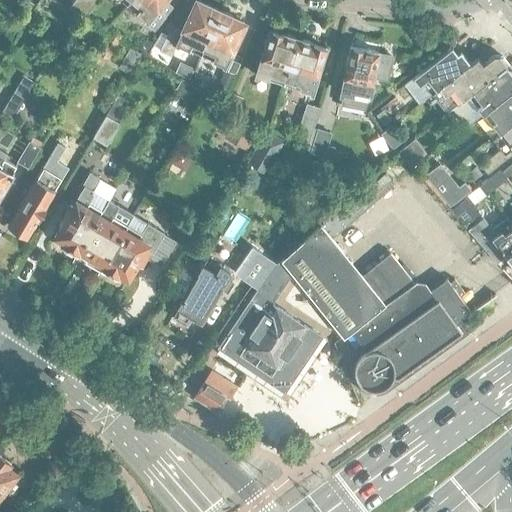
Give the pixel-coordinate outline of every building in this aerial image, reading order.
[(99,0),(75,0),(69,8),(86,17),(99,0)] [(174,6),(166,0),(129,0),(126,4),(146,20),(145,22),(155,30),(174,6)] [(199,58),(221,11),(198,1),(195,2),(182,29),(172,25),(167,34),(162,32),(154,45),(161,48),(160,51),(172,56),(176,47),(199,58)] [(221,11),(199,58),(222,69),(230,52),(232,53),(245,25),(243,21),(221,11)] [(110,59),(122,36),(116,32),(110,29),(97,52),(110,59)] [(285,84),(299,38),(270,29),(256,75),(285,84)] [(312,92),(325,46),(299,38),(285,84),(312,92)] [(440,88),(471,63),(470,61),(470,58),(467,53),(462,53),(461,51),(458,54),(452,46),(413,76),(420,85),(423,83),(431,94),(440,88)] [(343,89),(344,89),(346,90),(342,106),(364,110),(367,94),(368,94),(372,77),(386,80),(392,57),(377,54),(378,52),(352,47),(343,89)] [(509,65),(502,56),(494,55),(482,64),(478,58),(471,63),(440,88),(445,95),(449,92),(458,104),(469,96),(509,65)] [(483,115),(485,114),(511,92),(511,68),(509,65),(469,96),(483,115)] [(232,81),(235,74),(225,69),(216,88),(217,89),(214,95),(223,100),(232,81)] [(176,92),(198,105),(205,92),(183,79),(176,92)] [(14,92),(2,111),(14,118),(26,98),(14,92)] [(499,132),(511,122),(511,92),(485,114),(499,132)] [(307,149),(313,129),(320,107),(307,103),(294,142),(307,149)] [(260,126),(239,113),(224,138),(245,150),(260,126)] [(106,114),(93,137),(107,145),(120,123),(106,114)] [(511,122),(499,132),(493,137),(502,148),(481,164),(488,173),(511,154),(511,122)] [(382,133),(394,148),(403,140),(391,125),(382,133)] [(284,140),(265,129),(246,161),(265,173),(284,140)] [(307,149),(324,160),(329,145),(324,144),(327,134),(313,129),(307,149)] [(0,142),(7,147),(14,135),(5,130),(0,138),(0,142)] [(412,164),(426,152),(414,138),(400,149),(412,164)] [(28,168),(41,147),(29,140),(17,161),(28,168)] [(35,222),(59,183),(63,177),(53,171),(58,161),(56,160),(65,146),(58,142),(43,167),(44,167),(20,206),(22,207),(10,227),(25,236),(34,221),(35,222)] [(10,160),(12,155),(0,148),(0,193),(12,173),(17,164),(10,160)] [(511,159),(500,169),(506,177),(511,171),(511,159)] [(450,206),(470,190),(471,189),(465,181),(459,186),(441,163),(425,175),(450,206)] [(489,193),(498,186),(491,176),(482,183),(489,193)] [(76,257),(79,252),(103,212),(88,203),(95,192),(85,187),(73,206),(70,204),(63,217),(50,209),(37,233),(52,241),(54,237),(63,243),(60,248),(76,257)] [(464,195),(450,206),(465,225),(479,214),(464,195)] [(101,272),(134,216),(110,201),(103,212),(79,252),(88,257),(85,262),(101,272)] [(323,226),(281,259),(343,338),(351,331),(365,351),(363,353),(361,354),(359,356),(358,358),(357,360),(356,362),(355,364),(355,366),(355,369),(355,371),(355,374),(356,376),(357,379),(358,381),(360,383),(363,385),(365,387),(369,388),(372,389),(375,389),(379,389),(383,388),(385,386),(388,384),(390,383),(391,380),(393,378),(394,376),(397,377),(397,378),(462,331),(456,324),(471,312),(459,297),(463,293),(453,280),(448,284),(446,280),(430,292),(437,301),(422,313),(417,306),(409,312),(398,298),(387,307),(332,238),(348,224),(358,216),(346,201),(336,209),(320,222),(323,226)] [(164,234),(134,216),(101,272),(115,280),(118,276),(128,281),(138,264),(141,265),(149,251),(152,253),(148,259),(160,266),(174,242),(163,236),(164,234)] [(511,224),(507,218),(489,232),(511,262),(511,224)] [(251,247),(234,272),(257,289),(258,289),(276,263),(251,247)] [(257,289),(218,348),(285,393),(323,336),(308,327),(272,303),(291,273),(276,263),(258,289),(257,289)] [(201,322),(231,272),(223,268),(220,266),(215,273),(203,266),(177,308),(180,309),(174,318),(186,325),(192,316),(201,322)] [(211,371),(194,397),(218,412),(227,397),(229,398),(237,387),(211,371)] [(0,496),(18,474),(8,467),(12,462),(0,453),(0,496)]
